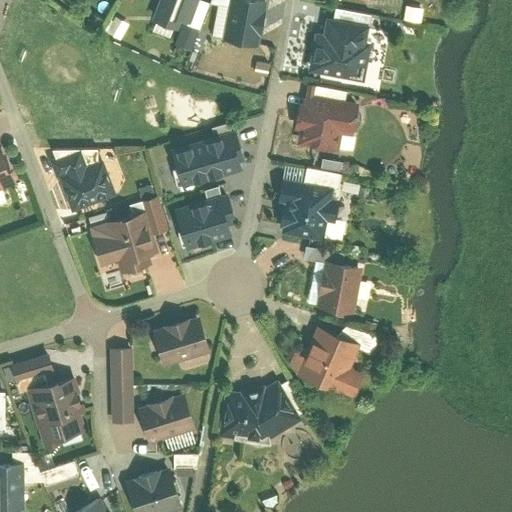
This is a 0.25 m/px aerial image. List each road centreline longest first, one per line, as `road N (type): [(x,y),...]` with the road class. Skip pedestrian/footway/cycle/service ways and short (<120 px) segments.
road 1 (residential): [(93,320),(235,285),(290,0)]
road 2 (residential): [(0,77),(93,320)]
